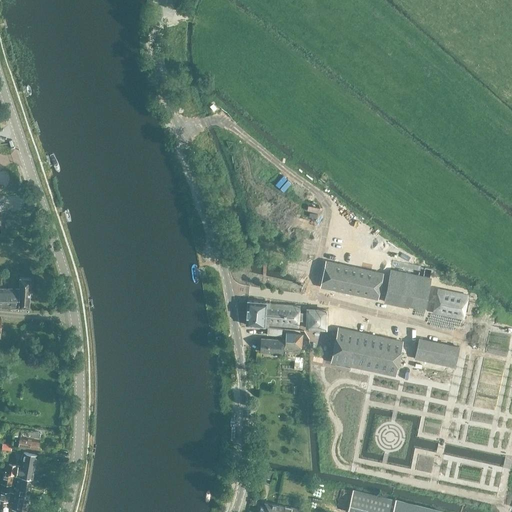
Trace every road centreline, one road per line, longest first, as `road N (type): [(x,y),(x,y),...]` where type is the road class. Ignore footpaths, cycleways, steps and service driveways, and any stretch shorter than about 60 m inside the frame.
road 1 (unclassified): [(233,511),(248,441),(245,374),(160,61),(165,0)]
road 2 (tertiary): [(67,511),(80,418),(77,311),(0,82)]
